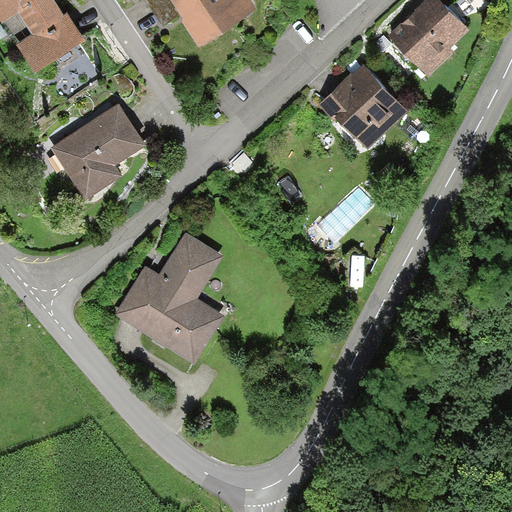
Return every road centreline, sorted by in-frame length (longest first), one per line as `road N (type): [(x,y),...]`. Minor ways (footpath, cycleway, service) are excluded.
road 1 (tertiary): [(261,491),(295,469),(312,444),(511,59)]
road 2 (unclassified): [(43,303),(187,461),(261,491)]
road 3 (residential): [(206,160),(379,0)]
road 4 (residential): [(43,303),(206,160)]
road 5 (residential): [(98,0),(206,160)]
